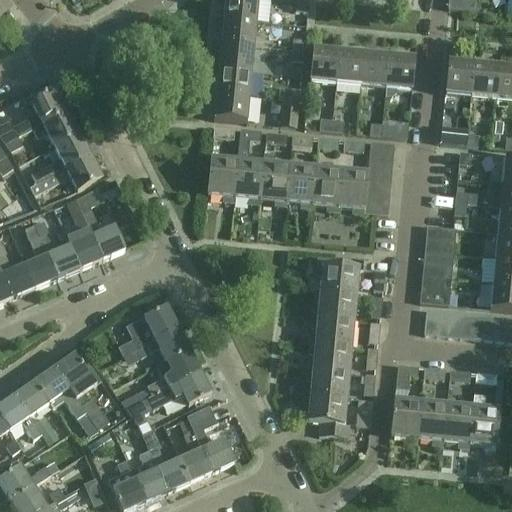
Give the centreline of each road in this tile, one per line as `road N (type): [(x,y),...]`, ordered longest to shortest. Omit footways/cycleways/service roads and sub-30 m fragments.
road 1 (residential): [(324,511),(372,464),(384,356),(397,350),(428,0)]
road 2 (residential): [(175,262),(62,45)]
road 3 (residential): [(276,470),(175,262)]
road 4 (residential): [(0,383),(117,295)]
road 5 (residential): [(117,295),(0,338)]
